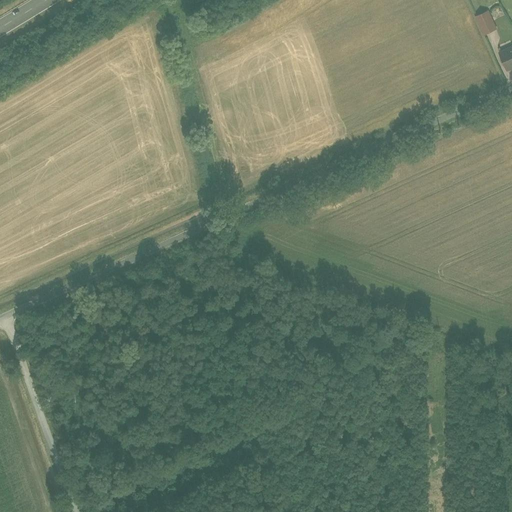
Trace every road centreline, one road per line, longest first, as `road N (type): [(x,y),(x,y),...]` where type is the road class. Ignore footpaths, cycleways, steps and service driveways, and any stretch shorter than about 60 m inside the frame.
road 1 (unclassified): [(6,317),(511,87)]
road 2 (unclassified): [(6,317),(75,511)]
